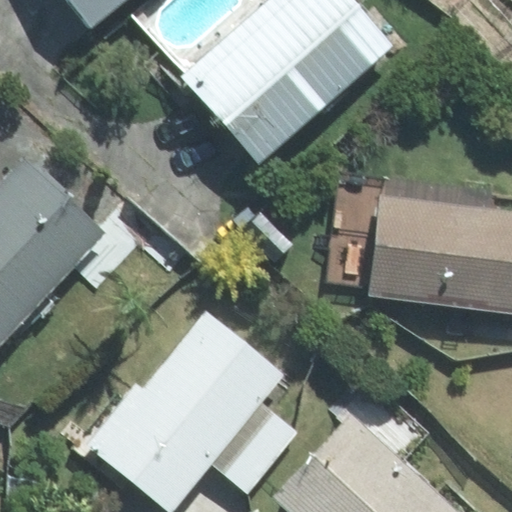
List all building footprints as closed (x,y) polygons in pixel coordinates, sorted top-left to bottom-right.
[(115,0),(48,0),(71,32),(115,0)] [(383,60),(330,0),(268,0),(173,82),(245,172),(383,60)] [(0,340),(105,247),(17,168),(0,184),(0,340)] [(511,219),(374,200),(360,301),(511,321),(511,219)] [(161,511),(276,385),(198,314),(80,444),(155,511),(161,511)] [(448,511),(348,415),(261,504),(269,511),(448,511)]
